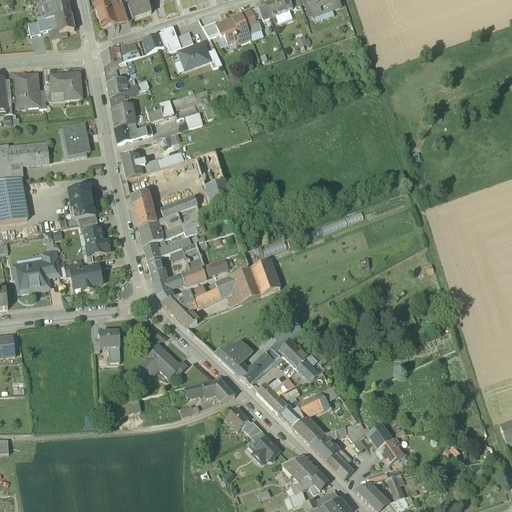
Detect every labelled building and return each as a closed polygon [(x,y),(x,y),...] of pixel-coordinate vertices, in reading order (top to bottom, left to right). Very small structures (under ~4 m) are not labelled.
[(101,0),(100,2),(102,5),(94,8),(102,30),(113,26),(114,28),(119,26),(115,14),(119,13),(117,8),(114,0),(101,0)] [(136,0),(129,2),(127,0),(126,0),(134,21),(151,15),(146,0),(136,0)] [(281,0),(264,7),(267,12),(270,21),(287,15),(284,9),(281,0)] [(287,0),(281,0),(284,9),(290,6),(287,0)] [(336,0),(305,0),(307,5),(313,20),(314,20),(313,18),(320,16),(321,17),(340,10),(336,0)] [(67,1),(42,7),(46,22),(55,20),(70,17),(67,1)] [(293,12),(290,6),(284,9),(287,15),(293,12)] [(124,11),(119,13),(115,14),(119,26),(128,23),(124,11)] [(251,12),(231,19),(232,22),(223,26),(223,25),(215,28),(219,38),(220,41),(224,39),(227,47),(234,44),(235,46),(239,44),(240,46),(251,42),(250,38),(262,33),(259,25),(256,26),(251,12)] [(70,17),(55,20),(56,25),(54,26),(55,32),(58,31),(59,36),(66,35),(74,33),(70,17)] [(48,33),(55,32),(54,26),(56,25),(55,20),(46,22),(38,24),(41,35),(48,33)] [(198,34),(203,31),(202,30),(198,22),(192,25),(198,34)] [(41,36),(41,35),(38,24),(28,26),(31,38),(41,36)] [(215,26),(202,30),(203,31),(209,42),(219,38),(215,28),(215,26)] [(162,36),(142,44),(147,57),(164,50),(167,48),(170,56),(181,51),(177,40),(173,30),(161,34),(162,36)] [(48,33),(50,42),(67,39),(66,35),(59,36),(58,31),(55,32),(48,33)] [(181,51),(193,47),(189,35),(177,40),(181,51)] [(304,38),(295,41),(299,50),(310,46),(308,40),(306,41),(304,38)] [(134,45),(115,51),(117,60),(137,53),(134,45)] [(199,47),(178,55),(185,74),(210,65),(207,56),(205,51),(201,52),(199,47)] [(115,51),(101,56),(103,71),(104,71),(112,69),(117,67),(118,67),(117,60),(115,51)] [(215,53),(207,56),(210,65),(213,72),(222,69),(215,53)] [(112,69),(104,71),(105,77),(113,75),(113,72),(112,69)] [(113,75),(105,77),(106,85),(116,83),(113,75)] [(80,76),(50,78),(51,88),(52,94),(65,93),(65,102),(82,101),(80,76)] [(37,78),(15,79),(18,112),(18,109),(29,108),(29,110),(39,110),(40,109),(39,99),(39,94),(37,94),(36,88),(38,88),(37,78)] [(116,83),(106,85),(109,101),(119,99),(124,98),(128,97),(127,90),(126,81),(116,83)] [(148,85),(137,88),(138,94),(150,91),(148,85)] [(51,88),(44,89),(45,99),(45,104),(53,103),(52,94),(51,88)] [(127,90),(128,97),(139,95),(138,94),(137,88),(127,90)] [(177,111),(200,104),(198,96),(175,103),(177,111)] [(109,101),(111,111),(121,109),(119,99),(109,101)] [(111,111),(115,133),(129,130),(136,128),(132,106),(126,108),(121,109),(111,111)] [(169,106),(145,113),(149,125),(150,127),(173,119),(169,106)] [(204,112),(207,123),(214,121),(210,110),(204,112)] [(199,117),(185,121),(189,132),(202,128),(199,117)] [(136,128),(129,130),(131,137),(142,135),(149,132),(150,130),(150,127),(149,125),(136,128)] [(84,127),(64,131),(69,159),(89,155),(84,127)] [(115,133),(118,146),(132,142),(131,137),(129,130),(115,133)] [(167,150),(182,145),(179,135),(164,141),(167,150)] [(142,141),(144,146),(155,143),(153,138),(142,141)] [(8,148),(0,149),(0,185),(21,183),(23,183),(22,168),(10,169),(8,151),(9,151),(8,148)] [(47,148),(32,149),(34,167),(49,166),(47,148)] [(9,151),(8,151),(10,169),(22,168),(34,167),(32,149),(9,151)] [(159,175),(178,169),(185,166),(182,157),(175,159),(157,166),(158,169),(159,175)] [(137,159),(131,160),(130,160),(128,160),(128,161),(122,162),(127,184),(142,179),(141,174),(137,159)] [(148,178),(159,175),(158,169),(141,174),(142,179),(143,178),(148,178)] [(224,181),(202,188),(209,210),(232,203),(224,181)] [(0,227),(28,223),(21,183),(0,185),(0,227)] [(89,190),(68,194),(74,223),(78,222),(95,219),(93,209),(89,190)] [(138,232),(155,226),(156,225),(153,213),(149,195),(131,200),(138,232)] [(153,213),(156,225),(166,219),(174,215),(192,207),(196,206),(194,197),(159,210),(159,213),(157,214),(156,212),(153,213)] [(160,239),(162,244),(180,238),(181,240),(201,233),(195,216),(192,207),(174,215),(166,219),(156,225),(155,226),(158,233),(164,231),(166,236),(160,239)] [(209,210),(203,213),(205,220),(212,217),(209,210)] [(80,229),(97,226),(96,219),(95,219),(78,222),(80,229)] [(84,235),(98,232),(97,226),(80,229),(81,237),(84,236),(84,235)] [(155,226),(138,232),(143,251),(157,246),(162,244),(160,239),(166,236),(164,231),(158,233),(155,226)] [(56,232),(43,237),(46,246),(59,241),(56,232)] [(98,232),(84,235),(84,236),(87,249),(90,249),(92,258),(109,255),(107,244),(103,245),(101,232),(98,232)] [(155,253),(157,262),(158,262),(179,255),(195,250),(200,248),(196,238),(158,252),(155,253)] [(157,246),(143,251),(147,265),(157,262),(155,253),(158,252),(157,246)] [(195,250),(179,255),(181,261),(197,255),(195,250)] [(225,274),(227,279),(250,270),(245,255),(202,269),(201,269),(206,281),(225,274)] [(55,256),(42,258),(44,265),(45,264),(46,274),(58,272),(55,256)] [(201,269),(202,269),(199,261),(183,267),(186,275),(201,269)] [(157,262),(147,265),(153,287),(164,283),(158,262),(157,262)] [(227,279),(213,284),(217,292),(222,290),(234,285),(242,307),(280,292),(269,263),(250,270),(227,279)] [(44,265),(17,269),(19,281),(16,282),(19,297),(49,291),(46,274),(45,264),(44,265)] [(83,267),(65,270),(67,279),(71,279),(71,275),(84,272),(83,267)] [(184,289),(206,281),(201,269),(186,275),(180,276),(184,289)] [(84,272),(71,275),(71,279),(73,289),(81,288),(83,293),(92,292),(92,289),(102,287),(99,273),(90,275),(90,271),(84,272)] [(184,289),(180,276),(177,278),(164,283),(153,287),(157,300),(171,293),(184,289)] [(202,289),(205,297),(217,292),(213,284),(202,289)] [(234,285),(222,290),(230,312),(242,307),(234,285)] [(190,293),(193,300),(205,297),(202,289),(190,293)] [(193,300),(197,311),(221,302),(217,292),(205,297),(193,300)] [(185,316),(197,311),(193,300),(190,293),(162,307),(187,331),(187,332),(196,326),(185,316)] [(295,319),(280,325),(281,326),(288,344),(290,342),(302,333),(296,322),(295,319)] [(281,326),(271,331),(278,345),(271,352),(276,356),(278,354),(288,344),(281,326)] [(119,335),(99,336),(99,344),(100,352),(108,351),(108,367),(120,366),(119,351),(120,351),(119,335)] [(3,342),(0,342),(0,361),(15,359),(15,353),(13,341),(3,342)] [(288,344),(278,354),(282,358),(296,371),(305,361),(307,359),(290,342),(288,344)] [(240,345),(224,353),(224,352),(215,357),(241,381),(251,371),(244,364),(252,356),(240,345)] [(164,358),(157,351),(159,348),(158,348),(137,370),(143,375),(147,371),(154,379),(159,374),(169,383),(174,377),(176,375),(174,373),(179,368),(179,367),(166,355),(164,358)] [(251,371),(241,381),(249,389),(280,360),(276,356),(271,352),(251,371)] [(296,371),(299,373),(310,383),(322,378),(321,376),(305,361),(296,371)] [(182,364),(179,367),(179,368),(174,373),(176,375),(174,377),(177,380),(188,369),(182,364)] [(299,373),(293,378),(300,388),(310,383),(299,373)] [(296,391),(300,388),(293,378),(288,382),(294,391),(296,391)] [(300,388),(296,391),(299,397),(326,383),(322,378),(310,383),(300,388)] [(278,383),(268,390),(278,400),(294,391),(288,382),(281,387),(278,383)] [(219,383),(200,387),(204,401),(214,398),(219,405),(235,399),(219,383)] [(204,401),(200,387),(165,396),(166,408),(172,407),(174,419),(185,417),(184,408),(179,409),(177,401),(192,399),(192,403),(204,401)] [(268,390),(265,387),(256,396),(277,417),(287,412),(283,406),(278,400),(268,390)] [(344,431),(358,426),(333,390),(320,397),(327,410),(335,420),(334,421),(338,426),(339,424),(341,423),(344,431)] [(278,400),(283,406),(300,398),(299,397),(296,391),(294,391),(278,400)] [(320,397),(295,408),(303,424),(306,422),(304,422),(327,410),(320,397)] [(191,404),(192,403),(192,399),(177,401),(179,409),(184,408),(185,417),(193,414),(191,404)] [(141,416),(137,403),(119,408),(122,419),(122,420),(141,416)] [(122,419),(119,408),(104,411),(107,423),(122,419)] [(287,412),(277,417),(292,431),(303,424),(295,408),(287,412)] [(249,422),(237,409),(223,423),(236,436),(249,422)] [(303,424),(292,431),(309,449),(319,441),(321,439),(306,422),(303,424)] [(252,425),(244,433),(249,438),(257,429),(252,425)] [(511,425),(499,430),(506,447),(511,445),(511,425)] [(354,447),(367,438),(359,426),(358,426),(344,431),(323,438),(326,442),(328,440),(331,443),(347,438),(354,447)] [(367,438),(378,454),(392,444),(381,428),(367,438)] [(267,439),(257,429),(249,438),(256,446),(257,445),(260,445),(265,440),(265,441),(267,439)] [(321,439),(319,441),(329,450),(320,459),(327,466),(340,453),(331,443),(328,440),(326,442),(323,438),(321,439)] [(265,440),(260,445),(257,445),(256,446),(255,448),(255,451),(257,453),(253,458),(254,461),(256,464),(258,465),(261,467),(266,462),(269,465),(272,465),(274,463),(274,460),(279,455),(265,441),(265,440)] [(319,441),(309,449),(320,459),(329,450),(319,441)] [(392,444),(378,454),(389,470),(403,460),(406,458),(395,442),(392,444)] [(5,443),(0,443),(0,458),(9,458),(7,443),(5,443)] [(341,452),(340,453),(327,466),(344,483),(352,476),(345,469),(351,462),(341,452)] [(319,476),(303,460),(283,468),(301,487),(300,485),(307,481),(311,484),(319,476)] [(228,486),(235,479),(230,473),(222,480),(228,486)] [(385,474),(378,476),(380,485),(387,483),(385,474)] [(319,476),(311,484),(307,481),(300,485),(301,487),(290,492),(293,499),(294,499),(298,497),(304,494),(313,488),(320,495),(329,486),(319,476)] [(387,483),(394,504),(399,500),(402,499),(404,498),(400,489),(404,488),(401,480),(387,483)] [(372,511),(384,511),(389,507),(389,506),(390,506),(370,487),(354,493),(372,511)] [(256,500),(258,506),(267,502),(264,496),(256,500)] [(298,497),(294,499),(293,499),(289,501),(293,511),(303,508),(302,506),(303,506),(298,497)] [(335,497),(321,503),(324,509),(339,503),(335,497)] [(389,506),(389,507),(393,511),(399,511),(404,509),(402,499),(399,500),(394,504),(390,506),(389,506)] [(306,507),(303,508),(304,511),(316,511),(324,509),(321,503),(321,502),(314,505),(313,504),(306,507)] [(339,503),(324,509),(325,511),(348,511),(341,502),(339,503)]
